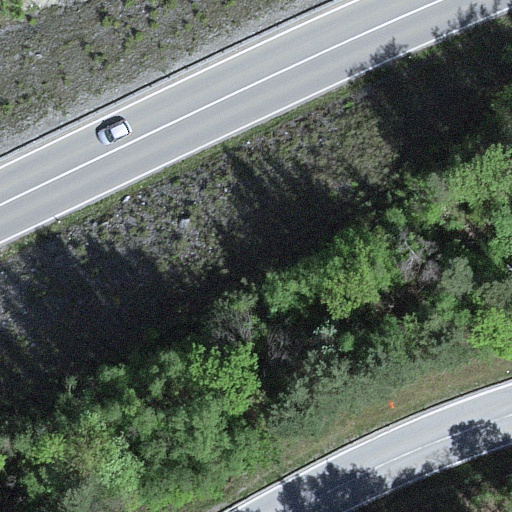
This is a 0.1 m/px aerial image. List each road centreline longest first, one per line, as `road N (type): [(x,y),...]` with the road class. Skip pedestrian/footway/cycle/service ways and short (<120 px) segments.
road 1 (secondary): [(0,204),(439,0)]
road 2 (secondary): [(511,414),(375,466),(287,511)]
